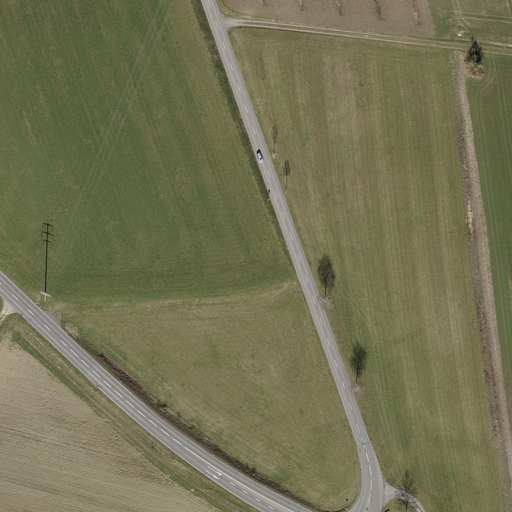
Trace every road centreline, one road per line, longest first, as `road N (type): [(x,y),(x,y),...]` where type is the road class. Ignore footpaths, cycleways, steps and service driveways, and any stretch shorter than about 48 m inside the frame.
road 1 (tertiary): [(208,0),(365,446),(372,472),(366,511)]
road 2 (tertiary): [(284,511),(211,470),(0,281)]
road 3 (track): [(215,22),(511,53)]
road 4 (track): [(39,319),(223,305),(306,280)]
